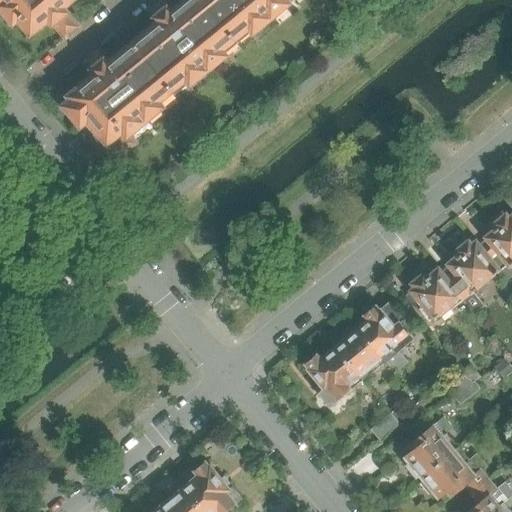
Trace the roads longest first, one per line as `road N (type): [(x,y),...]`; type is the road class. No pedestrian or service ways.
road 1 (residential): [(230,378),(259,343),(511,137)]
road 2 (residential): [(230,378),(4,107)]
road 3 (residential): [(67,511),(230,378)]
road 4 (residential): [(339,511),(230,378)]
road 5 (residential): [(4,107),(129,8)]
